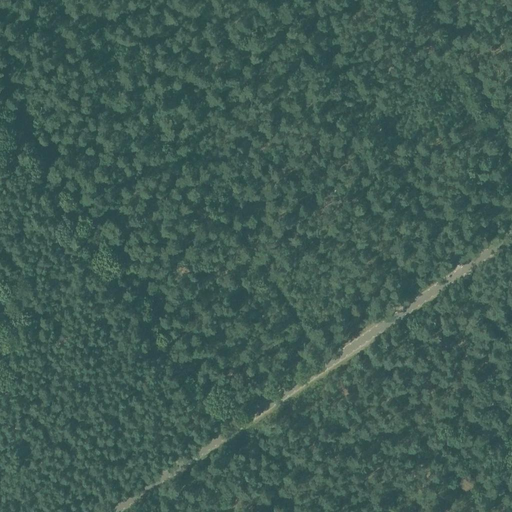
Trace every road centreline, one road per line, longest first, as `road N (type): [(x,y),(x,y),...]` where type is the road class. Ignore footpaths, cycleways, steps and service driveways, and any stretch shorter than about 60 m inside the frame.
road 1 (unclassified): [(114,511),(511,238)]
road 2 (track): [(328,364),(198,171),(61,0)]
road 3 (track): [(291,0),(465,269)]
